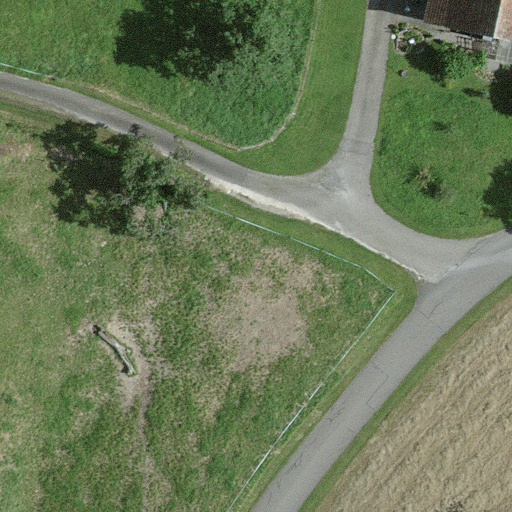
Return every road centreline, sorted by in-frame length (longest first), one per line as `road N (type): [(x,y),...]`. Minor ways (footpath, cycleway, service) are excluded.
road 1 (track): [(477,272),(0,90)]
road 2 (unclassified): [(511,253),(477,272),(408,340),(273,511)]
